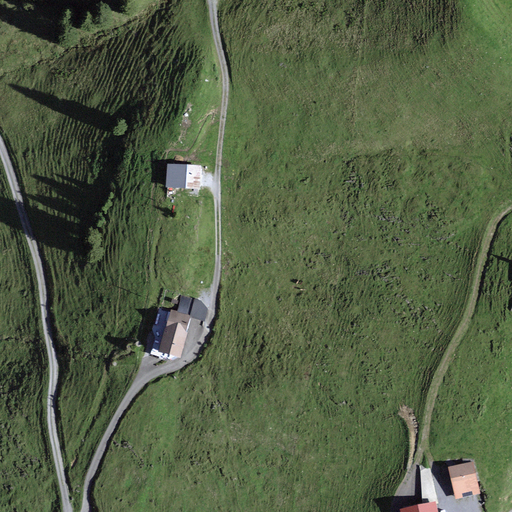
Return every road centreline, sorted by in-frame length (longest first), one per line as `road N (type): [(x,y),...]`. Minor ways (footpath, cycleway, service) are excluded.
road 1 (track): [(173,366),(193,364),(226,250),(231,81),(217,15),(204,0)]
road 2 (track): [(0,145),(38,261),(53,358),(52,431),(69,511)]
road 3 (track): [(84,511),(92,469),(120,411),(137,385),(173,366)]
